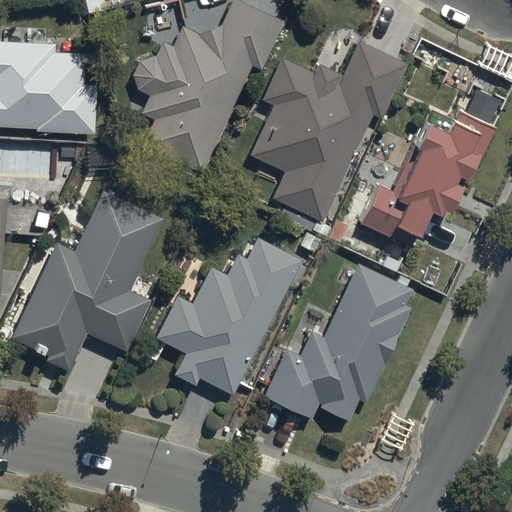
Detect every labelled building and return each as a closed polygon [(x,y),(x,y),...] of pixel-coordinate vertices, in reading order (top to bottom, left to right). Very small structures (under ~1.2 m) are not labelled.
[(155,51),(140,55),(132,70),(136,85),(149,90),(140,109),(152,116),(142,138),(201,166),(251,61),(261,66),(284,17),(248,0),(229,0),(220,20),(208,23),(197,29),(183,21),(171,41),(162,36),(155,51)] [(0,122),(92,128),(96,79),(83,78),(84,49),(55,47),(55,38),(0,34),(0,122)] [(313,68),(280,53),(262,95),(272,100),(250,151),(284,166),(272,194),(322,216),(369,110),(381,115),(406,58),(356,36),(342,69),(317,58),(313,68)] [(380,182),(359,218),(408,243),(429,202),(439,207),(443,199),(448,201),(461,177),(454,173),(457,166),(463,169),(473,149),(479,152),(494,122),(457,102),(447,121),(429,111),(390,187),(380,182)] [(72,246),(54,237),(9,334),(46,352),(45,355),(67,365),(84,329),(125,348),(150,295),(130,286),(164,212),(102,183),(72,246)] [(177,293),(155,332),(154,334),(186,349),(176,370),(195,380),(198,374),(233,391),(300,254),(285,246),(293,231),(275,222),(266,238),(256,232),(245,253),(237,249),(225,270),(210,261),(189,299),(177,293)] [(286,344),(264,389),(309,414),(316,402),(345,418),(358,395),(365,399),(411,304),(404,301),(412,284),(358,257),(321,333),(310,327),(298,350),(286,344)]
